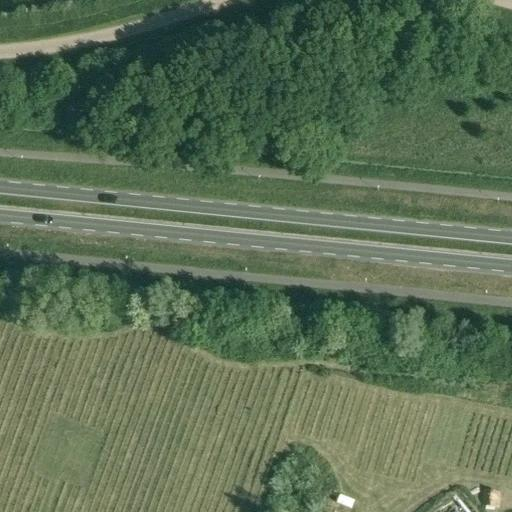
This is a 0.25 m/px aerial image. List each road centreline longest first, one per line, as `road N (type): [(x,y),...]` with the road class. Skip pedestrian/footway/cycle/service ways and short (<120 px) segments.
road 1 (primary): [(0,215),(511,265)]
road 2 (primary): [(511,238),(0,188)]
road 3 (unclassified): [(233,0),(0,58)]
